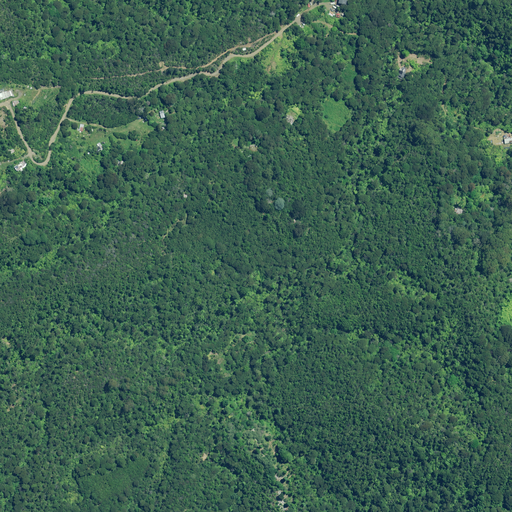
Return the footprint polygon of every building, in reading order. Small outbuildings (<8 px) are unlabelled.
[(406,69),(404,67),(403,69),(400,68),(398,74),(404,76),(405,73),(404,73),(406,69)] [(0,100),(14,95),(11,89),(0,93),(0,100)] [(294,117),(287,114),(284,120),(292,123),(294,117)] [(511,137),(510,138),(509,134),(503,135),(504,144),(511,142),(511,137)] [(104,148),(99,142),(95,146),(99,151),(104,148)] [(26,163),(25,164),(23,161),(14,167),(17,172),(19,170),(21,172),(23,170),(22,168),(26,166),(27,165),(26,163)] [(462,210),(453,208),(452,214),(461,216),(462,210)]
